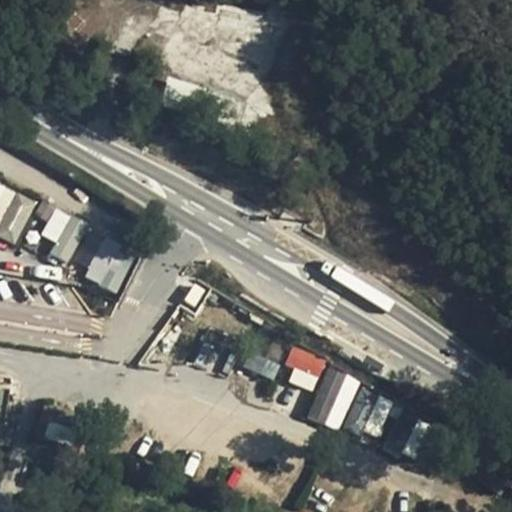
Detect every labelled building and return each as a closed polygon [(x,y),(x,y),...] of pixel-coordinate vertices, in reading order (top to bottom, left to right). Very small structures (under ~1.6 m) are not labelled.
[(0,184),(0,237),(15,244),(36,201),(0,184)] [(55,240),(49,255),(69,263),(85,221),(52,208),(42,235),(55,240)] [(76,260),(86,266),(103,237),(92,231),(76,260)] [(123,278),(137,252),(105,236),(80,282),(119,303),(130,282),(123,278)] [(306,418),(339,431),(359,378),(325,365),(327,359),(294,346),(282,378),(316,392),(306,418)] [(389,404),(358,396),(350,431),(381,438),(389,404)] [(397,408),(381,447),(415,461),(431,422),(397,408)]
